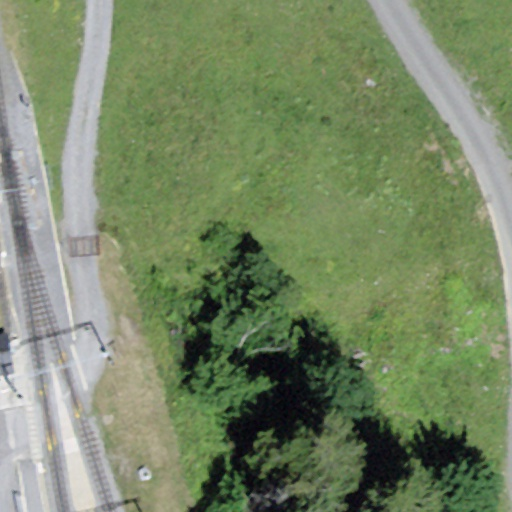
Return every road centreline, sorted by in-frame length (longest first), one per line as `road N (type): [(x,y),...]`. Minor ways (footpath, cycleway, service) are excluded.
road 1 (unclassified): [(0,483),(10,446),(74,393),(106,338),(87,133),(108,0)]
road 2 (unclassified): [(389,0),(464,117),(511,221)]
